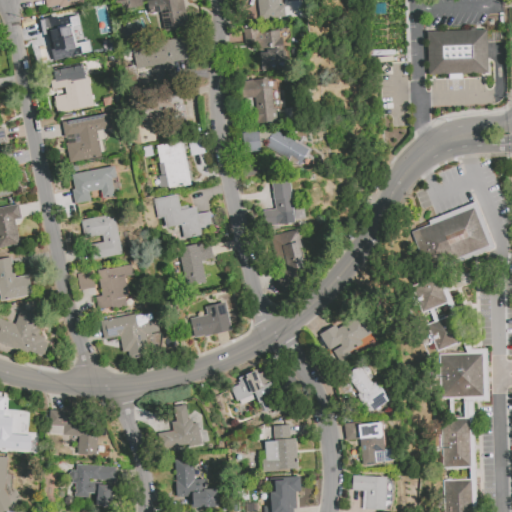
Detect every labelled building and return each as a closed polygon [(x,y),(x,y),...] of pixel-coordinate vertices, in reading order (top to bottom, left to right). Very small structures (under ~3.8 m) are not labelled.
[(43,0),(45,8),(90,0),(89,0),(43,0)] [(145,0),(146,0),(148,14),(159,12),(162,31),(186,28),(182,0),(145,0)] [(256,0),(257,19),(285,17),(284,4),(280,5),(279,0),(256,0)] [(71,27),(79,25),(77,15),(56,19),(55,16),(39,19),(42,35),(50,33),(53,50),(62,48),(63,50),(75,48),(71,27)] [(284,69),(280,27),(242,31),(243,45),(258,43),(260,71),(284,69)] [(427,31),(486,29),(487,72),(428,74),(427,31)] [(131,47),(135,69),(165,64),(187,60),(182,37),(131,47)] [(92,106),(85,65),(48,72),(51,89),(63,87),(64,94),(53,96),(56,113),(92,106)] [(253,98),(255,123),(273,122),(271,79),(240,80),(241,98),(253,98)] [(184,117),(181,93),(137,98),(140,122),(184,117)] [(61,122),(64,141),(68,162),(101,157),(96,130),(112,128),(109,113),(61,122)] [(308,149),(273,130),(264,148),(299,166),(308,149)] [(242,154),(259,153),(258,132),(241,132),(242,154)] [(162,189),(190,184),(181,141),(154,146),(162,189)] [(70,173),(74,203),(90,201),(89,191),(100,190),(101,198),(113,196),(111,178),(115,177),(114,167),(70,173)] [(0,177),(0,196),(12,194),(8,176),(0,177)] [(272,183),(273,209),(262,210),(263,226),(293,224),(290,182),(272,183)] [(152,199),(155,218),(162,217),(164,228),(180,226),(182,239),(201,236),(200,227),(210,226),(208,212),(196,214),(195,205),(179,208),(177,195),(152,199)] [(0,206),(0,247),(19,244),(14,219),(20,218),(17,203),(0,206)] [(412,231),(472,208),(487,245),(427,269),(412,231)] [(121,254),(114,214),(80,220),(83,238),(101,235),(102,242),(89,244),(92,259),(121,254)] [(305,271),(296,230),(270,235),(279,276),(305,271)] [(204,282),(201,260),(212,258),(209,242),(176,248),(183,286),(204,282)] [(0,300),(31,295),(27,275),(14,277),(10,257),(0,258),(0,300)] [(123,277),(132,276),(131,264),(96,270),(100,296),(95,297),(97,310),(128,305),(123,277)] [(77,290),(93,288),(91,272),(76,273),(77,290)] [(188,319),(206,315),(204,306),(224,301),(230,330),(204,337),(203,335),(192,337),(188,319)] [(0,343),(43,357),(47,343),(41,341),(44,333),(36,331),(40,317),(19,310),(14,324),(0,318),(0,343)] [(99,321),(102,339),(118,336),(121,352),(126,352),(127,358),(149,354),(146,341),(160,339),(156,312),(99,321)] [(427,324),(435,350),(460,342),(451,315),(427,324)] [(319,333),(328,351),(331,350),(335,358),(371,340),(358,316),(336,328),(334,325),(319,333)] [(437,353),(486,352),(488,400),(437,402),(437,353)] [(386,403),(365,363),(346,373),(367,413),(386,403)] [(236,378),(239,384),(231,387),(238,407),(256,401),(260,412),(275,407),(262,369),(236,378)] [(11,435),(11,417),(2,417),(3,397),(0,396),(0,448),(29,450),(30,436),(11,435)] [(198,423),(188,424),(187,405),(173,406),(175,421),(170,422),(171,431),(162,432),(163,448),(200,444),(198,423)] [(77,436),(76,455),(95,456),(97,418),(63,417),(63,410),(48,410),(47,434),(77,436)] [(441,467),(469,466),(467,419),(439,420),(441,467)] [(382,421),(343,425),(344,440),(359,439),(361,465),(395,463),(393,448),(384,449),(382,421)] [(272,426),(273,441),(264,441),(264,459),(261,459),(261,471),(297,469),(295,438),(289,438),(288,425),(272,426)] [(9,457),(0,456),(0,511),(14,511),(6,511),(9,457)] [(174,497),(189,497),(189,508),(217,507),(217,489),(204,489),(204,479),(193,479),(192,459),(174,459),(174,497)] [(114,482),(115,466),(75,464),(74,495),(96,496),(95,506),(111,506),(112,482),(114,482)] [(294,511),(293,492),(300,491),(299,476),(268,477),(269,490),(268,490),(268,506),(262,506),(262,511),(294,511)] [(363,510),(390,511),(391,491),(389,491),(389,484),(386,483),(386,477),(351,476),(351,490),(363,491),(363,510)] [(441,481),(442,511),(471,511),(470,480),(441,481)]
